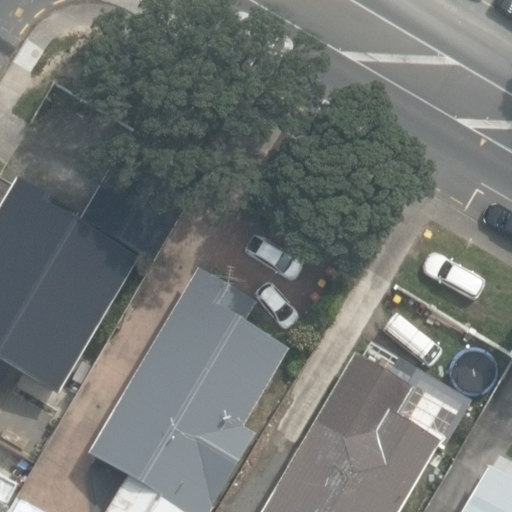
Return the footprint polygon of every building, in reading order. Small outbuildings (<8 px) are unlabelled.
[(19,182),(0,213),(0,366),(2,363),(57,396),(138,261),(81,226),(84,221),(19,182)] [(95,511),(198,511),(249,427),(235,419),(281,340),(237,314),(249,294),(193,261),(83,446),(122,469),(95,511)] [(390,511),(435,437),(389,410),(406,382),(377,365),(350,350),(255,511),(390,511)] [(511,511),(511,468),(498,460),(491,471),(489,470),(464,511),(511,511)] [(3,511),(36,511),(12,497),(3,511)]
